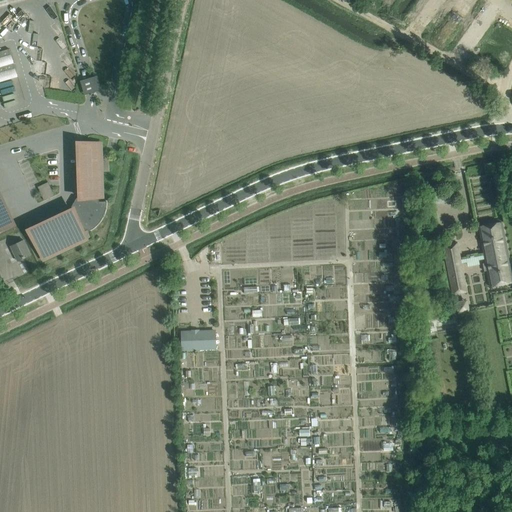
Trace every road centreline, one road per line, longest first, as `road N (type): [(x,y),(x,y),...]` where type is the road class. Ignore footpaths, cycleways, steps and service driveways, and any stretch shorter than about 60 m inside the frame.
road 1 (tertiary): [(126,250),(280,178),(511,128)]
road 2 (unclassified): [(126,250),(182,0)]
road 3 (track): [(341,0),(506,91),(509,128)]
road 4 (tertiary): [(0,310),(126,250)]
